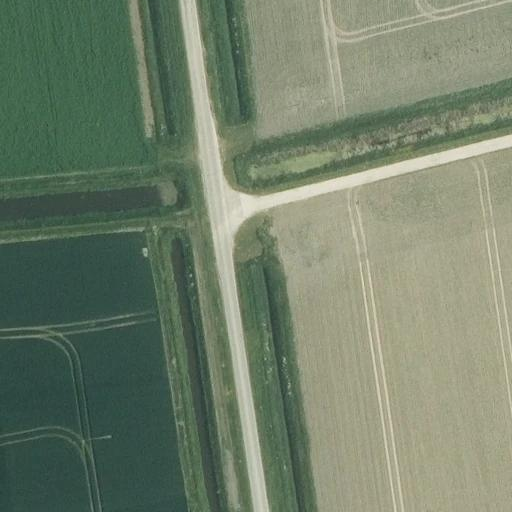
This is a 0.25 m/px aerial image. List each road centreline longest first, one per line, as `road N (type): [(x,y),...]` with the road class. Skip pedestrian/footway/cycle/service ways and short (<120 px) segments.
road 1 (unclassified): [(215,219),(511,145)]
road 2 (unclassified): [(256,511),(215,219)]
road 3 (unclassified): [(215,219),(187,0)]
